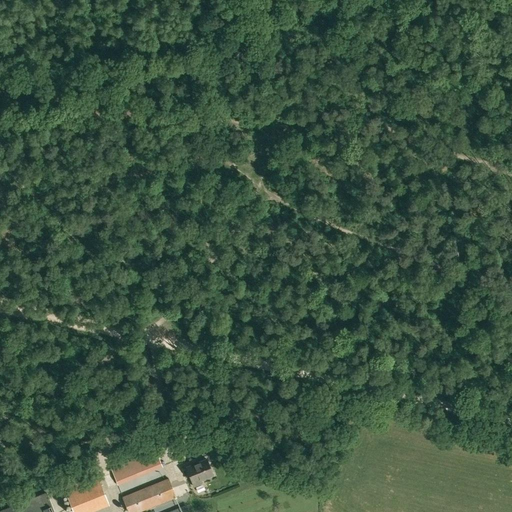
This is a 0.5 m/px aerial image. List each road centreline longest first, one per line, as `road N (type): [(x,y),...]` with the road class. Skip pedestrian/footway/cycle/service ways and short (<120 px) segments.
road 1 (track): [(511,419),(212,353)]
road 2 (track): [(119,331),(0,306)]
